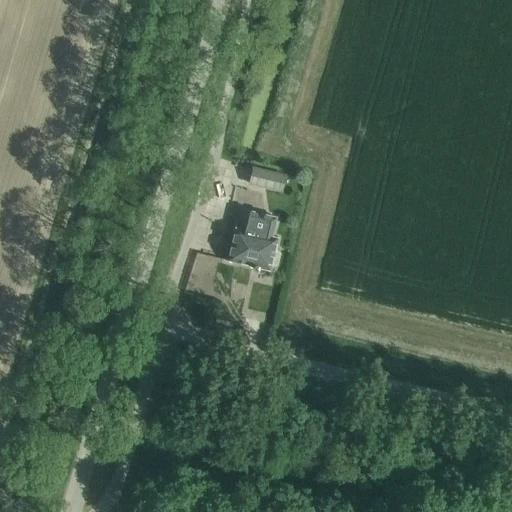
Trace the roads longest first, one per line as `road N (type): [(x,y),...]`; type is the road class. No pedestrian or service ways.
road 1 (unclassified): [(222,0),(69,511)]
road 2 (track): [(511,368),(298,317),(335,155),(277,137)]
road 3 (unclassified): [(166,326),(511,414)]
road 4 (unclassified): [(166,326),(248,0)]
road 5 (unclassified): [(101,511),(116,490),(166,326)]
road 6 (track): [(277,137),(318,0)]
